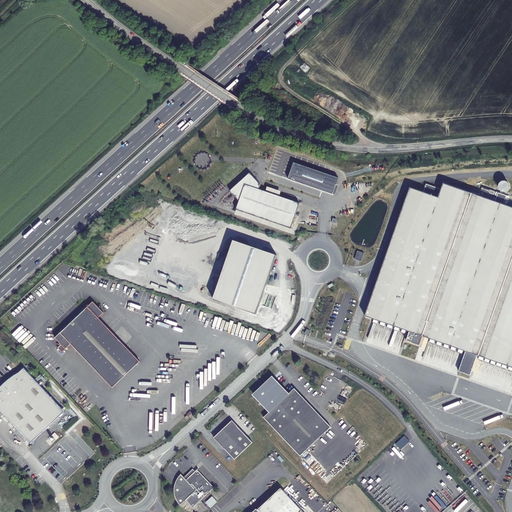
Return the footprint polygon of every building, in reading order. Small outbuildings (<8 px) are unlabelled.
[(238,199),(234,213),(290,232),(299,202),(259,187),(261,184),(250,172),(230,189),(238,199)] [(500,180),(499,189),(507,191),(509,182),(500,180)] [(405,190),(361,317),(511,369),(511,211),(439,186),(434,199),(405,190)] [(504,202),(507,195),(498,192),(496,199),(504,202)] [(233,240),(212,298),(256,313),(277,255),(233,240)] [(355,259),(361,260),(363,252),(357,251),(355,259)] [(55,338),(66,349),(71,344),(113,387),(140,361),(98,318),(104,313),(93,301),(55,338)] [(24,368),(19,372),(16,369),(11,372),(7,377),(2,381),(0,383),(0,387),(1,389),(0,390),(0,411),(30,444),(65,411),(24,368)] [(273,376),(253,394),(270,412),(264,418),(300,457),(331,428),(295,389),(289,394),(273,376)] [(232,420),(214,438),(224,449),(225,449),(235,459),(253,442),(237,426),(232,420)] [(404,435),(395,444),(400,449),(409,441),(404,435)] [(181,504),(185,500),(192,508),(214,488),(197,470),(185,480),(182,476),(181,477),(179,478),(178,480),(177,482),(176,484),(175,486),(175,488),(174,491),(174,493),(175,495),(176,497),(177,499),(178,501),(179,503),(181,504)] [(257,508),(252,511),(303,511),(281,488),(258,509),(257,508)] [(205,502),(210,508),(217,502),(212,496),(205,502)]
